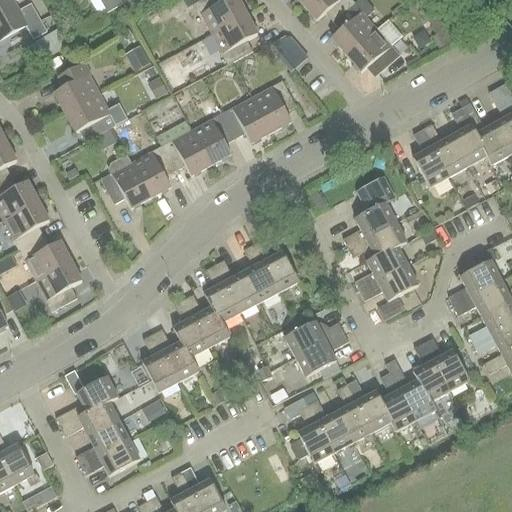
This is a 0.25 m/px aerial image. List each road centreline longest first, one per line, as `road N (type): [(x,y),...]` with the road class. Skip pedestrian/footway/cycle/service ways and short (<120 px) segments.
road 1 (residential): [(500,227),(452,254),(436,313),(375,347),(280,173)]
road 2 (residential): [(117,313),(0,102)]
road 3 (residential): [(280,173),(117,313)]
road 4 (residential): [(264,417),(89,511)]
road 5 (residential): [(375,119),(267,0)]
road 6 (residential): [(511,44),(375,119)]
road 7 (residential): [(84,511),(19,379)]
